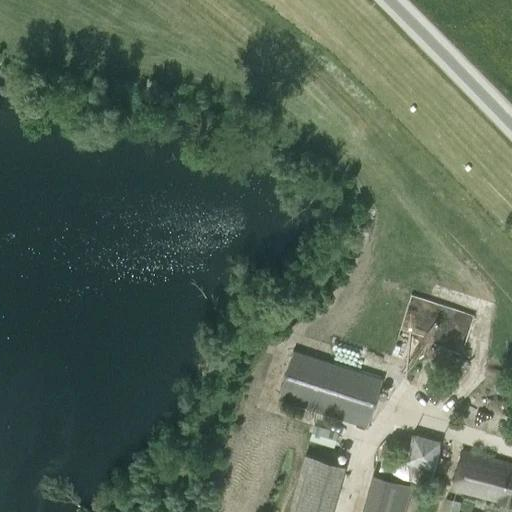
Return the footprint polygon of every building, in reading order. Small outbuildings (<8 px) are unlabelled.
[(368,426),(383,379),(293,350),(278,397),(368,426)] [(449,369),(436,383),(448,394),(461,380),(449,369)] [(338,432),(314,425),(310,440),(334,447),(338,432)] [(439,468),(446,437),(417,431),(410,462),(439,468)] [(511,464),(461,451),(452,489),(511,504),(511,464)] [(330,511),(343,464),(304,453),(289,511),(330,511)] [(383,457),(379,471),(415,481),(419,467),(383,457)] [(404,511),(412,484),(373,473),(361,511),(404,511)] [(445,498),(442,510),(450,511),(458,511),(461,502),(445,498)]
